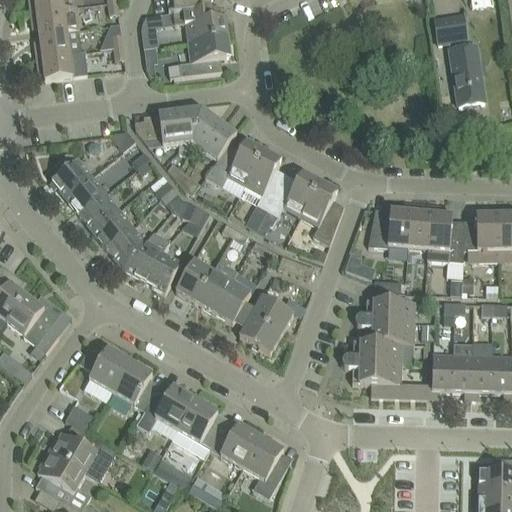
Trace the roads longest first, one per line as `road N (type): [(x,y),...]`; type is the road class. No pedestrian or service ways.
road 1 (residential): [(0,123),(257,87)]
road 2 (residential): [(281,405),(365,180)]
road 3 (residential): [(281,405),(102,306)]
road 4 (residential): [(6,450),(6,434),(102,306)]
road 5 (residential): [(102,306),(0,181)]
road 6 (residential): [(365,180),(263,131),(257,87)]
road 7 (residential): [(511,186),(365,180)]
